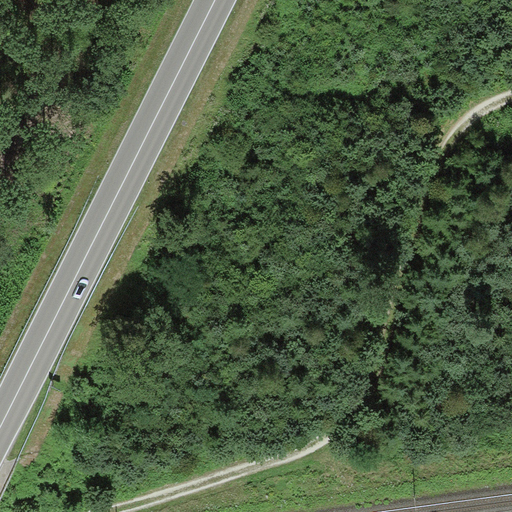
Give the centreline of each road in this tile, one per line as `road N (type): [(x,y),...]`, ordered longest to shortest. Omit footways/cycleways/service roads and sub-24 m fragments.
road 1 (track): [(100,511),(324,437),(348,416),(397,306),(439,159),(470,110),(511,92)]
road 2 (primary): [(216,0),(0,432)]
road 3 (track): [(511,471),(307,499),(264,460)]
